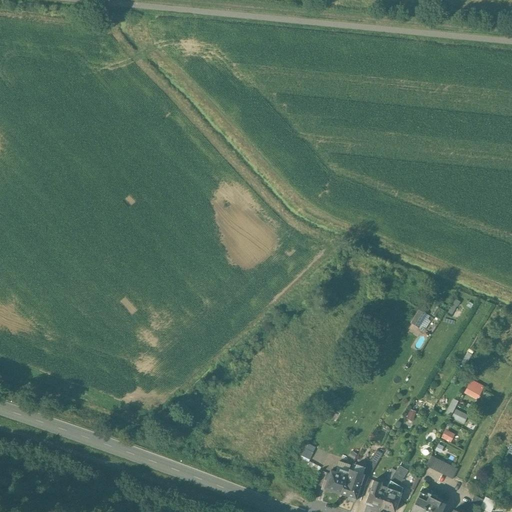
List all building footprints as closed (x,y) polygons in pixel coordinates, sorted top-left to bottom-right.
[(451,304),(446,314),(451,317),(457,307),(451,304)] [(423,330),(432,316),(419,308),(410,322),(423,330)] [(484,386),(470,378),(463,392),(477,399),(484,386)] [(464,423),(468,414),(456,408),(452,417),(464,423)] [(413,420),(416,411),(410,409),(407,418),(413,420)] [(445,429),(442,437),(452,441),(455,432),(445,429)] [(307,443),(301,457),(310,461),(316,446),(307,443)] [(382,454),(377,451),(370,462),(376,465),(382,454)] [(458,469),(431,456),(426,466),(453,479),(458,469)] [(376,465),(370,462),(364,473),(369,476),(376,465)] [(353,470),(350,469),(349,472),(341,494),(348,496),(347,499),(355,502),(365,474),(363,474),(365,467),(356,465),(353,470)] [(409,471),(400,466),(391,481),(400,486),(409,471)] [(339,473),(331,470),(330,474),(327,473),(325,481),(328,482),(325,489),(326,489),(326,491),(327,492),(328,493),(329,493),(331,493),(333,493),(333,491),(341,494),(349,472),(340,470),(339,473)] [(381,483),(373,480),(365,504),(373,506),(373,505),(381,508),(388,489),(380,486),(381,483)] [(394,511),(401,493),(388,489),(381,508),(393,511),(394,511)] [(430,497),(420,492),(410,511),(441,511),(445,504),(435,500),(437,496),(435,495),(434,496),(431,494),(430,497)]
